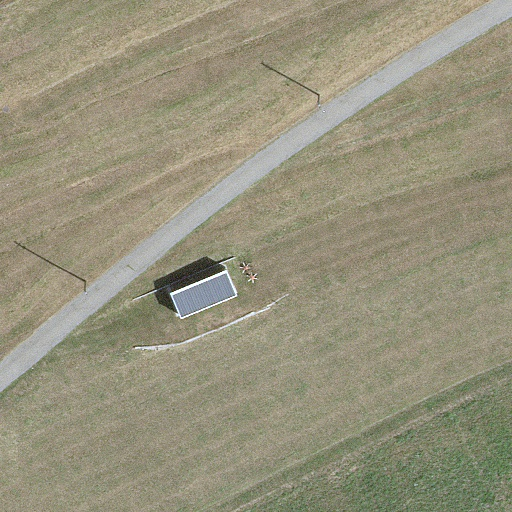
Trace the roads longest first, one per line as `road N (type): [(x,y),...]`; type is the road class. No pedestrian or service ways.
road 1 (unclassified): [(0,387),(221,203),(409,63),(511,3)]
road 2 (track): [(292,150),(511,71)]
